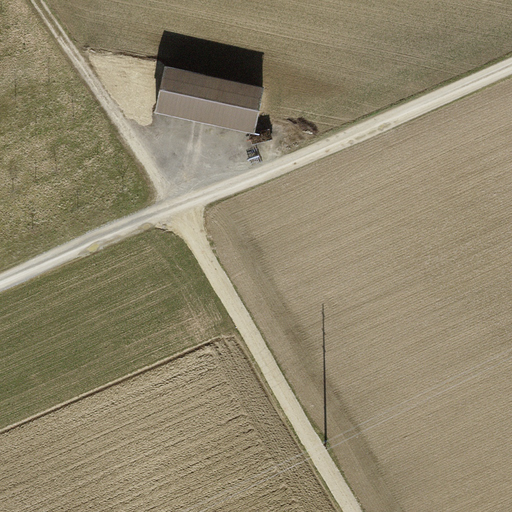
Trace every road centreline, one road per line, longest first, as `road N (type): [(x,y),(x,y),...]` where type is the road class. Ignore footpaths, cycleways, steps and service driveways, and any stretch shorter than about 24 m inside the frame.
road 1 (track): [(354,511),(179,206),(38,0)]
road 2 (track): [(0,283),(511,65)]
